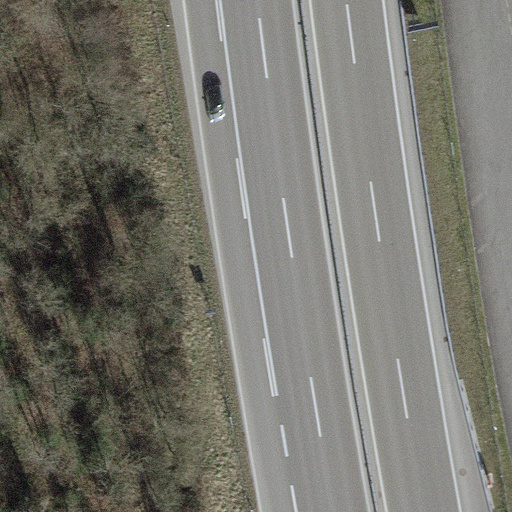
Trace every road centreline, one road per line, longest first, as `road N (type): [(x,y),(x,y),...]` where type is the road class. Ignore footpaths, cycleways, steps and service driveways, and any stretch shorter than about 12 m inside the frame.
road 1 (motorway): [(256,0),(333,511)]
road 2 (motorway): [(426,511),(350,0)]
